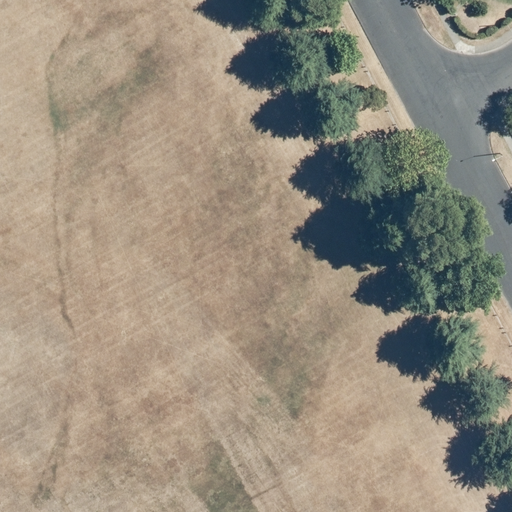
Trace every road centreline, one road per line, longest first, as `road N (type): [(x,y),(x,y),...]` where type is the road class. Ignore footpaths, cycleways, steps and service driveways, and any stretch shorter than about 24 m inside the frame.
road 1 (residential): [(511,250),(436,108)]
road 2 (residential): [(436,108),(378,0)]
